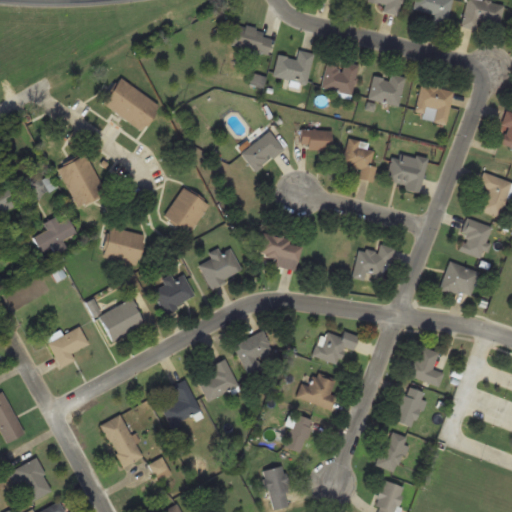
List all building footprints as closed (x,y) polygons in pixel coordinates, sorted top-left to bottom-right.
[(383,3),(383,12),(401,13),(401,0),(369,0),(369,2),(383,3)] [(433,13),(431,25),(446,27),(450,0),(414,0),(413,9),(433,13)] [(465,0),(460,25),(476,29),(478,19),(500,24),(504,4),(482,0),(465,0)] [(267,52),(270,31),(235,25),(231,46),(267,52)] [(306,83),(313,53),(299,50),(296,59),(278,54),(273,76),(306,83)] [(326,63),(321,87),(351,94),(358,65),(344,61),(343,67),(326,63)] [(397,106),(405,77),(390,73),(389,79),(373,75),(367,98),(397,106)] [(141,130),(159,106),(120,76),(101,101),(141,130)] [(446,123),(452,88),(420,82),(414,111),(425,113),(426,107),(435,108),(433,120),(446,123)] [(507,125),(501,143),(511,147),(511,111),(506,110),(501,124),(507,125)] [(331,130),(300,128),(299,148),(330,150),(331,130)] [(283,149),(269,130),(240,152),(254,171),(283,149)] [(372,181),(376,164),(370,163),(373,150),(358,146),(359,140),(348,137),(342,164),(360,168),(358,178),(372,181)] [(402,189),(418,193),(426,158),(392,150),(385,179),(403,183),(402,189)] [(86,154),(58,166),(76,206),(104,194),(86,154)] [(486,189),(479,209),(499,216),(511,182),(482,171),(477,185),(486,189)] [(208,202),(180,187),(163,218),(191,233),(208,202)] [(0,211),(16,206),(10,189),(0,191),(0,211)] [(76,237),(69,217),(57,222),(55,216),(43,221),(46,230),(33,236),(40,252),(76,237)] [(492,228),(469,218),(456,248),(479,257),(492,228)] [(137,264),(144,234),(109,226),(102,256),(137,264)] [(276,258),(274,264),(295,270),(302,243),(263,233),(257,253),(276,258)] [(359,247),(353,273),(385,281),(393,246),(379,242),(377,252),(359,247)] [(210,255),(211,257),(198,264),(211,287),(242,270),(228,245),(210,255)] [(468,297),(478,272),(449,261),(439,286),(468,297)] [(162,278),(165,284),(152,290),(164,313),(195,296),(183,273),(173,278),(171,273),(162,278)] [(143,326),(131,298),(97,313),(109,341),(143,326)] [(87,344),(79,325),(46,338),(58,366),(74,359),(71,351),(87,344)] [(233,345),(244,363),(272,347),(262,329),(233,345)] [(358,335),(343,329),(340,336),(323,330),(313,354),(337,364),(343,347),(352,351),(358,335)] [(438,351),(418,344),(408,374),(438,385),(443,372),(432,368),(438,351)] [(211,364),(215,374),(200,381),(208,400),(238,387),(226,358),(211,364)] [(329,409),(336,394),(330,392),(334,381),(314,371),(308,385),(301,382),(296,395),(329,409)] [(161,406),(169,425),(200,412),(186,378),(171,384),(177,399),(161,406)] [(389,412),(404,426),(427,400),(413,387),(389,412)] [(0,391),(0,428),(7,442),(24,433),(2,391),(0,391)] [(102,422),(122,466),(142,457),(122,413),(102,422)] [(313,420),(295,413),(282,446),(300,452),(313,420)] [(376,464),(395,471),(408,437),(389,430),(376,464)] [(149,462),(157,479),(170,473),(162,456),(149,462)] [(8,470),(17,488),(22,486),(30,501),(52,491),(36,457),(8,470)] [(263,469),(270,508),(289,505),(282,465),(263,469)] [(373,511),(393,511),(403,486),(384,480),(373,511)] [(67,511),(61,499),(35,511),(67,511)]
